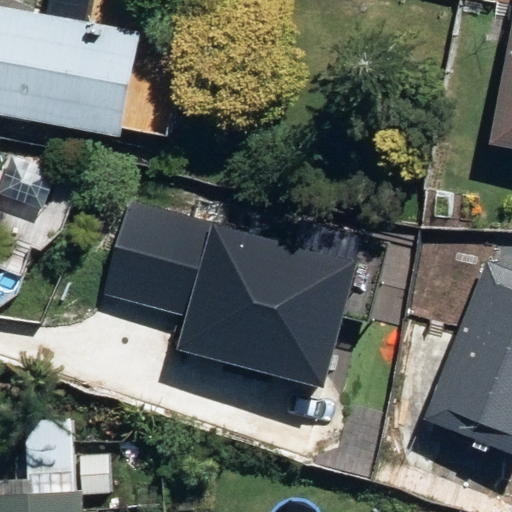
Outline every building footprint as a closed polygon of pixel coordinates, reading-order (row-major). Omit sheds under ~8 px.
[(0,112),(133,133),(150,27),(0,1),(0,112)] [(173,349),(322,390),(358,257),(130,196),(104,292),(183,313),(173,349)] [(446,427),(511,448),(511,262),(502,260),(446,427)] [(0,495),(0,511),(89,511),(88,491),(82,491),(77,422),(37,425),(39,478),(4,480),(4,495),(0,495)] [(90,456),(93,490),(120,487),(116,453),(90,456)]
